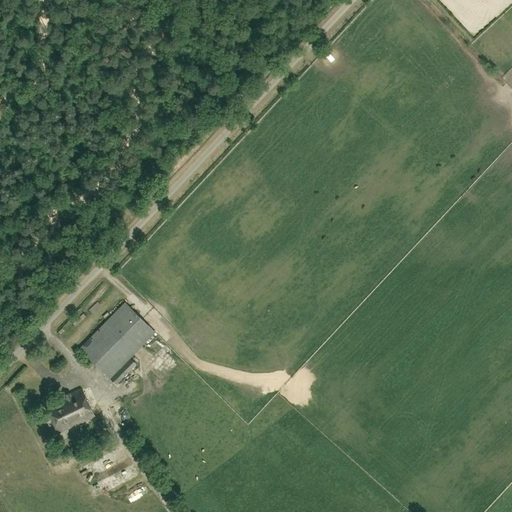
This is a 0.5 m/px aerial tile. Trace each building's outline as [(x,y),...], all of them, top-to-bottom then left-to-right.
[(95,364),(123,336),(138,350),(155,332),(125,303),(79,349),(95,364)] [(130,358),(110,379),(115,384),(135,363),(130,358)] [(57,432),(93,415),(81,387),(69,393),(69,392),(63,395),(65,399),(46,408),(57,432)] [(107,456),(115,466),(118,463),(111,453),(107,456)] [(126,492),(132,500),(141,493),(136,486),(126,492)]
